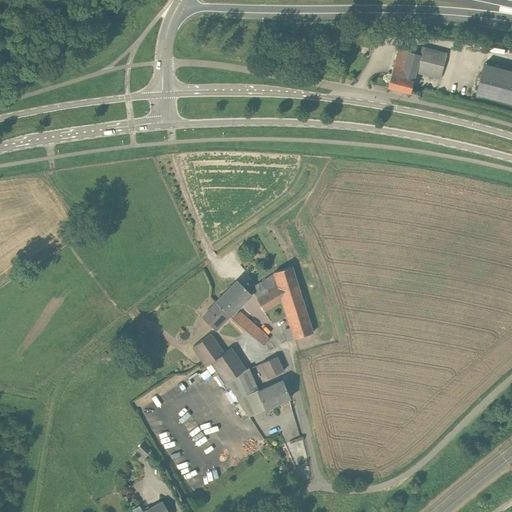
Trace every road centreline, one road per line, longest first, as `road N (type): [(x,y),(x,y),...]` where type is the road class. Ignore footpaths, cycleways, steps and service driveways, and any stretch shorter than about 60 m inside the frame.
road 1 (secondary): [(164,126),(366,128),(511,159)]
road 2 (motorway): [(177,7),(511,18)]
road 3 (unclassified): [(268,511),(309,488),(361,491),(405,475),(511,377)]
road 4 (unclassified): [(351,101),(357,91),(240,68),(163,63)]
road 5 (secondary): [(351,101),(163,95)]
road 6 (secondary): [(0,151),(164,126)]
road 7 (secondary): [(163,95),(0,119)]
road 8 (secondary): [(511,137),(351,101)]
